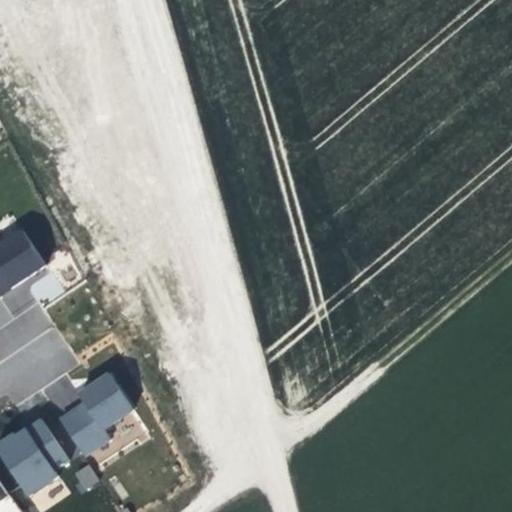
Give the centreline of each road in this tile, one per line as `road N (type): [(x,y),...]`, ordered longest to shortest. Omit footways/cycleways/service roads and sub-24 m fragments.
road 1 (track): [(285,511),(140,0)]
road 2 (track): [(511,257),(274,461),(192,511)]
